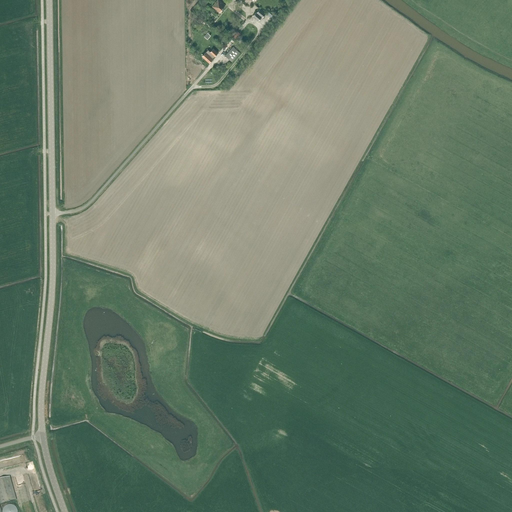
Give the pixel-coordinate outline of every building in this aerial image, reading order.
[(219,12),(222,9),(225,5),(218,0),(216,0),(212,6),(219,12)] [(263,17),(265,14),(266,13),(260,9),(257,13),(256,12),(253,16),(259,20),(262,17),(263,17)] [(233,46),(225,55),(232,61),(240,52),(233,46)] [(206,52),(202,56),(209,62),(213,58),(217,53),(213,49),(210,52),(208,50),(206,52)] [(10,477),(0,480),(0,503),(0,505),(17,500),(10,477)]
